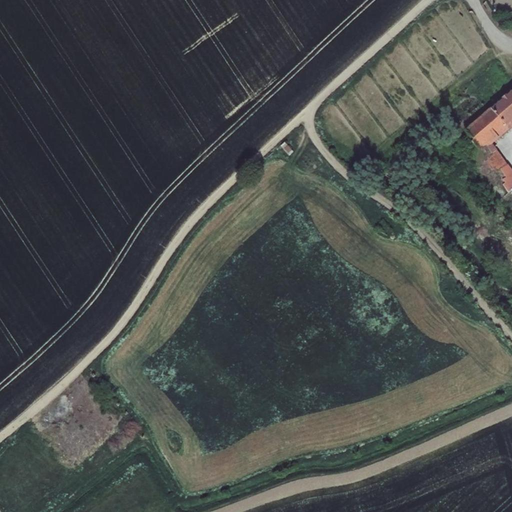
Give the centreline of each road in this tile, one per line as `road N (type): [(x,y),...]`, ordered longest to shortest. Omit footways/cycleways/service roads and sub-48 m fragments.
road 1 (track): [(304,118),(185,232),(84,371),(0,440)]
road 2 (track): [(304,118),(332,165),(417,231),(511,335)]
road 3 (track): [(431,0),(304,118)]
